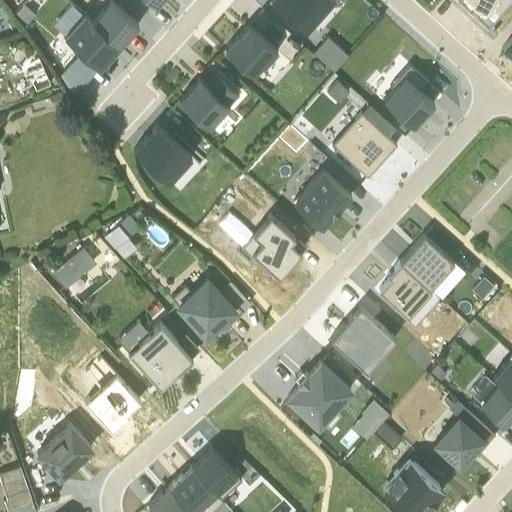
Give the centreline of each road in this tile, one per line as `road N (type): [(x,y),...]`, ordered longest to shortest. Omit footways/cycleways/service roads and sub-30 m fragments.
road 1 (residential): [(500,93),(285,327),(128,471),(111,498),(112,511)]
road 2 (residential): [(114,106),(208,0)]
road 3 (residential): [(500,93),(396,0)]
